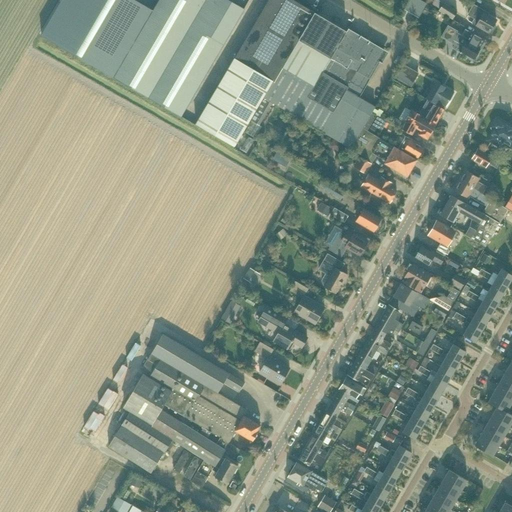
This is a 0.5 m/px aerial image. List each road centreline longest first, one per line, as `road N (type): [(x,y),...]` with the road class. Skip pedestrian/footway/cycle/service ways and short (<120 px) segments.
road 1 (tertiary): [(241,511),(488,84)]
road 2 (unclassified): [(488,84),(346,0)]
road 3 (residential): [(511,313),(445,443)]
